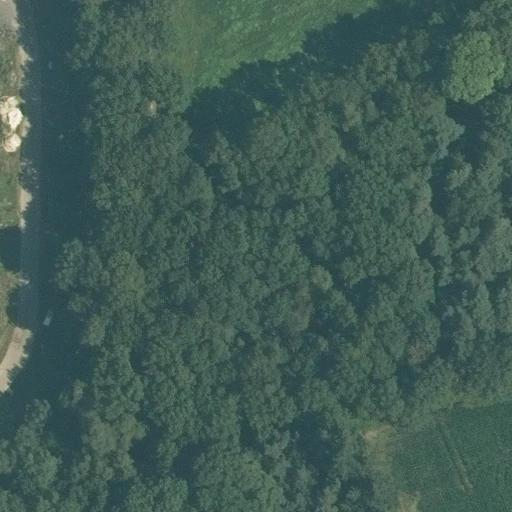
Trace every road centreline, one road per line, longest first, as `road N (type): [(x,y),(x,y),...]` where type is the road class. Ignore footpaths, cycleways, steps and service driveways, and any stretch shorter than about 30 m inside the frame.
road 1 (unclassified): [(165,511),(151,443),(144,0)]
road 2 (track): [(265,450),(511,371)]
